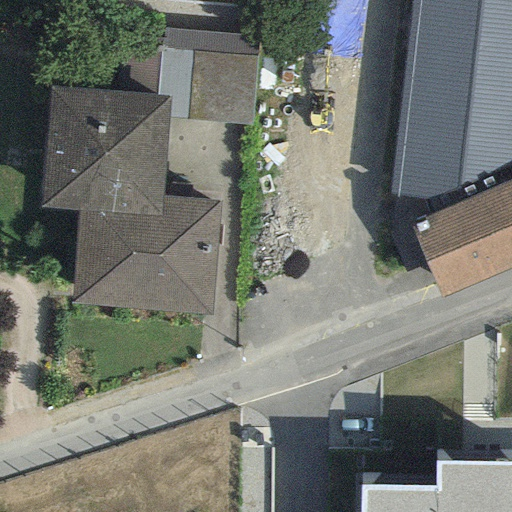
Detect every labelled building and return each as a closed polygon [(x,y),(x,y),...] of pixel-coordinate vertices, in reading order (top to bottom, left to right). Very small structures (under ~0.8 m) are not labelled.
[(511,0),(409,0),(388,193),(449,180),(511,155),(511,0)] [(256,37),(127,27),(124,64),(129,65),(126,93),(169,96),(167,119),(248,125),(256,37)] [(38,207),(77,210),(70,307),(211,318),(220,201),(160,197),(167,119),(169,96),(126,93),(49,85),(38,207)] [(511,177),(415,220),(444,286),(511,255),(511,177)] [(511,511),(511,455),(431,455),(431,485),(357,483),(356,511),(511,511)]
